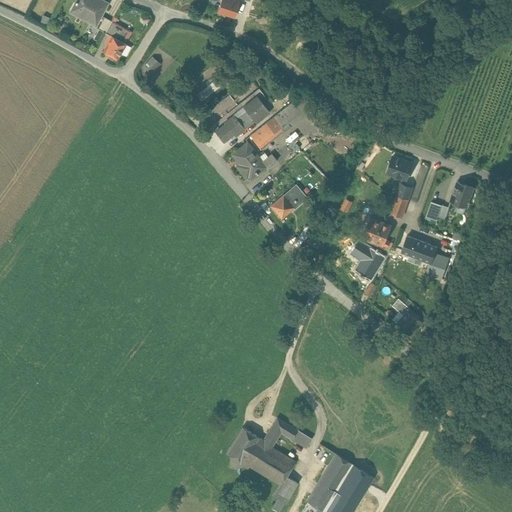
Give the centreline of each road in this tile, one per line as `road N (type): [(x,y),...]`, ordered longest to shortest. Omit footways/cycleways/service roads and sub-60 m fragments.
road 1 (track): [(511,439),(311,275),(178,119),(124,78)]
road 2 (unclassified): [(133,0),(256,43),(399,142),(511,182)]
road 3 (track): [(321,283),(270,408),(263,420),(250,419),(258,400)]
road 4 (track): [(124,78),(0,12)]
